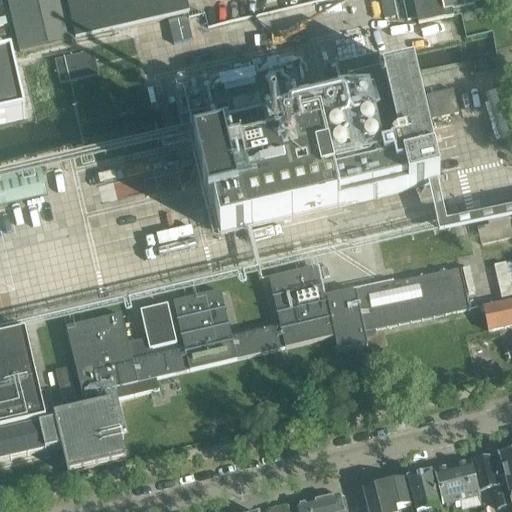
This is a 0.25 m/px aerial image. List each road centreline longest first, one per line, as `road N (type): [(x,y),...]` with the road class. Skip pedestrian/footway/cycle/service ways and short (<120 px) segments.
road 1 (residential): [(344,460),(136,511)]
road 2 (residential): [(511,419),(344,460)]
